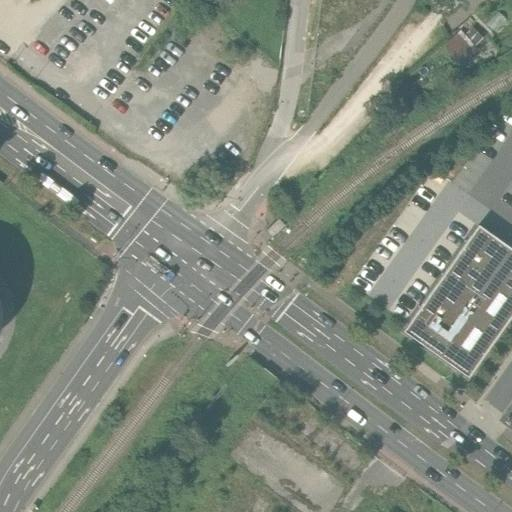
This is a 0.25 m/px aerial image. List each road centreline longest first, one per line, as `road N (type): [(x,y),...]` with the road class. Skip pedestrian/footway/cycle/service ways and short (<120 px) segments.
road 1 (primary): [(192,258),(224,309),(493,511)]
road 2 (primary): [(511,475),(250,280),(192,258)]
road 3 (tertiary): [(0,511),(148,294),(192,258)]
road 4 (primary): [(192,258),(15,126)]
road 5 (unclassified): [(192,258),(308,130)]
